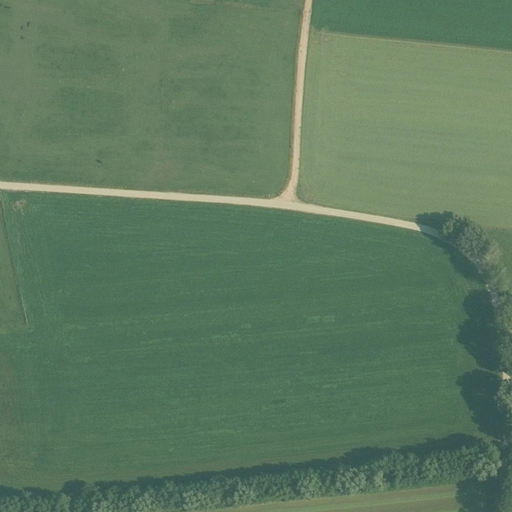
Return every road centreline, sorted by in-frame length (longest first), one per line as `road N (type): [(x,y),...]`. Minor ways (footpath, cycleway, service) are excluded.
road 1 (unclassified): [(498,511),(503,334),(483,268),(451,239),(291,205),(0,186)]
road 2 (track): [(291,205),(311,0)]
